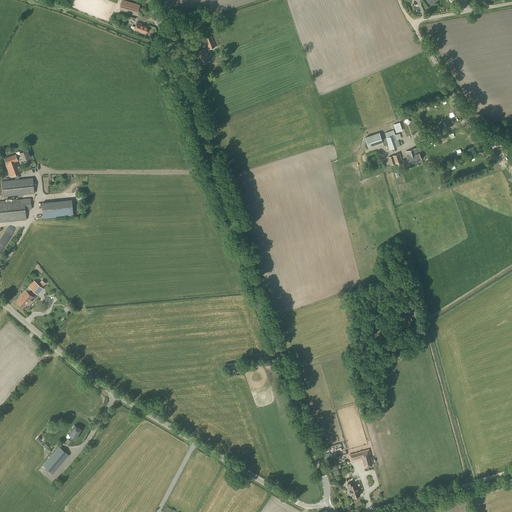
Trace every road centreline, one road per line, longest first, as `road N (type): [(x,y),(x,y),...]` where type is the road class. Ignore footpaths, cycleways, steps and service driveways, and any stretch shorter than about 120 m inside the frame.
road 1 (tertiary): [(325,504),(325,483),(150,0)]
road 2 (unclassified): [(325,504),(297,503),(91,378),(0,300)]
road 3 (track): [(511,472),(373,511)]
